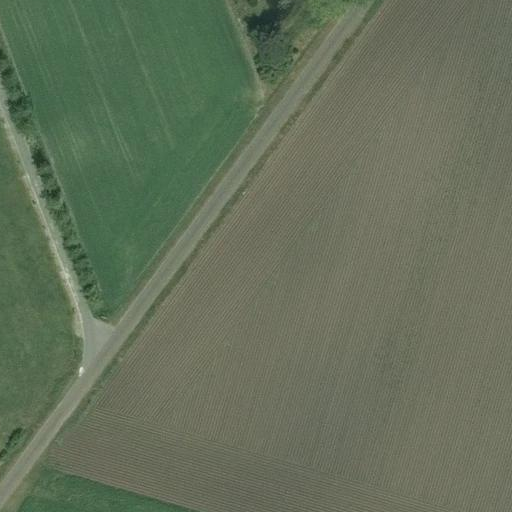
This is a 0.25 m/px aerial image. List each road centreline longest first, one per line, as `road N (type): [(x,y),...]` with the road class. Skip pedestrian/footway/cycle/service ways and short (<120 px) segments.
road 1 (unclassified): [(0,494),(363,0)]
road 2 (unknown): [(100,357),(0,91)]
